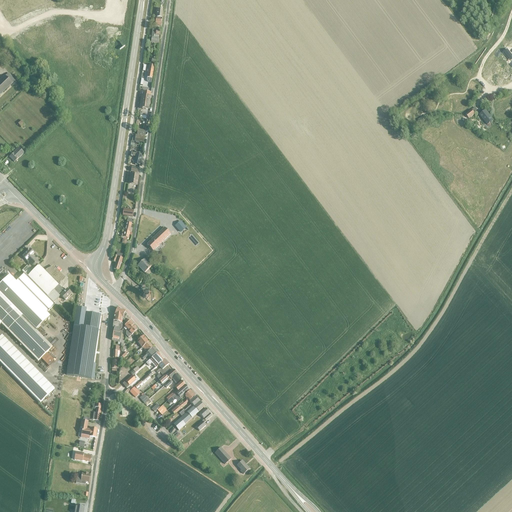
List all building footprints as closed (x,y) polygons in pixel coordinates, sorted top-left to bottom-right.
[(511,45),(510,44),(502,58),(511,64),(511,45)] [(0,81),(0,94),(14,82),(15,81),(8,73),(7,74),(0,81)] [(486,75),(484,84),(495,86),(497,78),(486,75)] [(139,91),(138,96),(141,97),(140,109),(149,110),(150,99),(150,97),(151,92),(139,91)] [(469,119),(474,114),(471,110),(465,115),(469,119)] [(487,125),(493,120),(485,111),(479,115),(487,125)] [(19,149),(13,154),(9,158),(14,162),(23,153),(19,149)] [(130,153),(129,157),(132,157),(132,156),(136,157),(135,161),(133,161),(133,164),(139,165),(141,156),(136,155),(136,154),(130,153)] [(138,173),(138,169),(131,168),(131,172),(134,172),(133,175),(130,175),(129,184),(137,186),(138,176),(136,175),(136,172),(138,173)] [(180,222),(175,226),(181,233),(186,229),(180,222)] [(164,228),(146,245),(152,251),(170,235),(164,228)] [(36,268),(39,265),(38,266),(37,264),(39,263),(32,256),(34,253),(30,249),(28,251),(28,250),(26,253),(22,257),(28,263),(27,263),(30,265),(28,267),(27,266),(21,271),(24,274),(28,277),(31,273),(30,272),(34,267),(35,268),(36,268)] [(122,255),(121,255),(117,254),(117,253),(116,253),(115,257),(113,256),(111,262),(115,263),(113,270),(118,271),(122,259),(121,258),(122,255)] [(144,273),(151,267),(144,259),(137,266),(144,273)] [(62,281),(58,276),(60,274),(53,267),(45,271),(39,265),(36,268),(35,268),(34,267),(30,272),(31,273),(28,277),(47,297),(58,285),(62,281)] [(0,323),(1,324),(38,362),(52,348),(35,331),(50,316),(46,313),(54,305),(46,297),(47,297),(28,277),(24,274),(16,282),(9,275),(0,284),(0,323)] [(47,297),(46,297),(54,305),(55,305),(53,303),(57,307),(60,304),(56,300),(60,296),(65,300),(66,301),(67,299),(67,298),(71,294),(67,289),(64,292),(58,285),(47,297)] [(76,308),(74,326),(83,327),(86,313),(86,309),(81,309),(76,308)] [(113,331),(112,341),(121,343),(121,348),(123,348),(123,341),(120,341),(121,332),(120,331),(120,329),(121,329),(122,326),(121,326),(122,324),(121,324),(122,320),(124,321),(126,314),(124,313),(125,311),(117,308),(114,315),(113,324),(112,328),(114,328),(113,331)] [(74,326),(66,375),(85,378),(89,379),(91,379),(98,330),(100,315),(86,313),(83,327),(74,326)] [(125,327),(124,328),(126,331),(133,325),(128,319),(125,321),(126,322),(125,323),(124,324),(126,325),(124,326),(125,327)] [(126,332),(125,335),(127,337),(128,338),(137,330),(133,325),(126,331),(126,332)] [(143,347),(148,342),(143,336),(137,342),(142,348),(143,347)] [(143,347),(142,348),(147,353),(153,347),(148,342),(143,347)] [(153,348),(147,353),(141,358),(143,360),(147,356),(150,359),(158,353),(153,348)] [(150,359),(146,363),(148,366),(151,363),(155,368),(158,366),(164,360),(158,353),(150,359)] [(160,369),(156,372),(158,374),(160,372),(163,376),(170,369),(167,366),(168,365),(164,360),(158,366),(160,369)] [(171,380),(177,375),(173,370),(167,375),(167,376),(166,377),(165,376),(162,378),(160,381),(159,381),(161,384),(169,378),(171,380)] [(177,375),(171,380),(164,386),(166,388),(172,384),(171,383),(173,381),(176,384),(181,379),(177,375)] [(132,376),(122,384),(126,389),(136,380),(132,376)] [(135,387),(137,389),(142,384),(143,384),(150,378),(148,376),(135,387)] [(170,395),(166,399),(168,401),(172,397),(175,395),(185,386),(181,381),(174,387),(177,390),(174,393),(173,393),(170,395)] [(168,401),(167,402),(169,404),(174,400),(173,399),(176,396),(180,400),(183,397),(184,396),(183,395),(189,390),(185,386),(175,395),(172,397),(168,401)] [(135,398),(140,394),(134,388),(129,392),(135,398)] [(174,415),(195,396),(190,391),(184,396),(183,397),(184,398),(185,397),(187,400),(186,401),(183,403),(182,403),(177,407),(171,412),(174,415)] [(193,408),(199,402),(195,397),(189,402),(191,404),(184,411),(187,413),(193,408)] [(199,402),(193,408),(198,413),(204,407),(199,402)] [(94,413),(93,420),(95,420),(98,421),(100,414),(101,409),(101,405),(94,404),(93,407),(93,409),(95,409),(96,409),(95,413),(94,413)] [(162,416),(167,411),(162,406),(157,410),(162,416)] [(187,413),(191,419),(198,413),(193,408),(187,413)] [(202,422),(195,427),(199,431),(206,426),(204,424),(212,416),(205,409),(199,414),(204,420),(202,422)] [(187,413),(180,419),(184,425),(191,419),(187,413)] [(180,419),(173,425),(178,430),(184,425),(180,419)] [(82,429),(81,438),(89,439),(90,437),(95,438),(97,429),(91,428),(91,430),(86,429),(88,422),(82,421),(80,428),(82,429)] [(178,433),(174,437),(178,442),(183,438),(178,433)] [(221,448),(215,453),(225,465),(231,459),(221,448)] [(76,452),(74,460),(82,462),(82,461),(90,462),(92,456),(84,454),(84,453),(76,452)] [(243,475),(249,469),(242,462),(236,466),(240,471),(243,475)] [(77,476),(76,483),(85,485),(85,484),(85,481),(89,482),(90,475),(88,474),(88,473),(84,473),(84,474),(82,473),(82,474),(79,474),(78,476),(77,476)]
